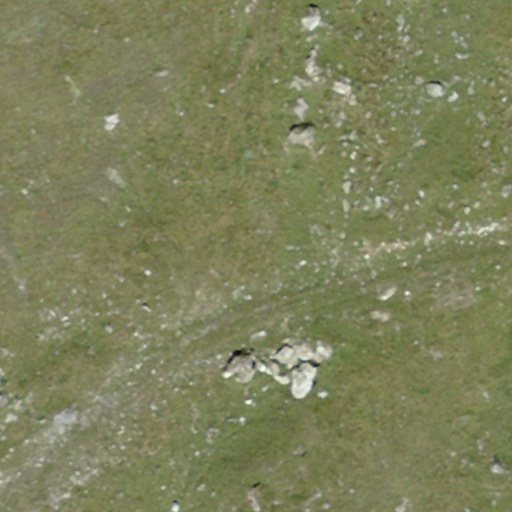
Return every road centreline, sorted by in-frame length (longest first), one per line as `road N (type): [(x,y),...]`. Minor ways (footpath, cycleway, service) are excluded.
road 1 (track): [(511,267),(219,356)]
road 2 (track): [(35,511),(219,356)]
